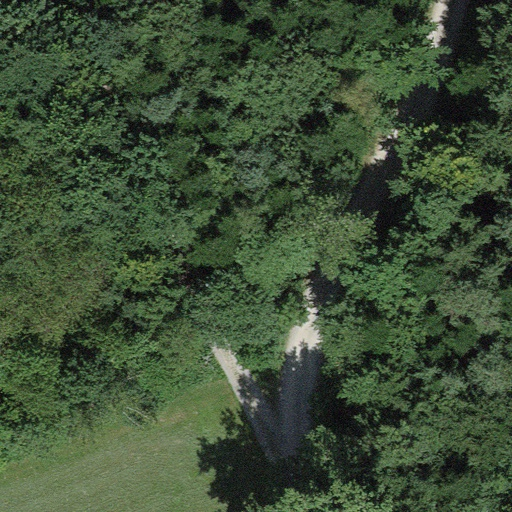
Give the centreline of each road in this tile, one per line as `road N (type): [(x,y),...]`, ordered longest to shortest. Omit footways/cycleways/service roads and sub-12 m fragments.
road 1 (track): [(310,511),(114,109),(45,0)]
road 2 (track): [(449,0),(428,72),(324,283),(304,379),(316,511)]
